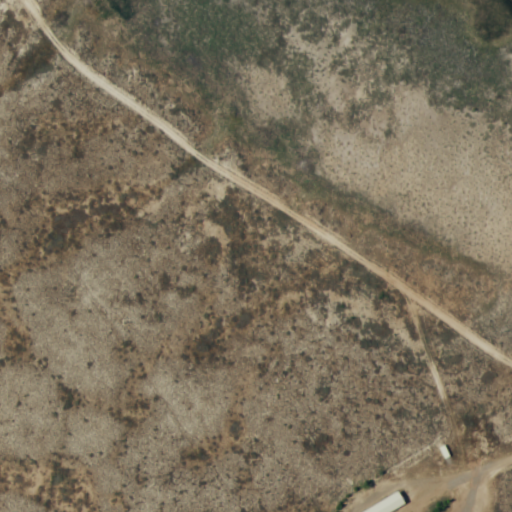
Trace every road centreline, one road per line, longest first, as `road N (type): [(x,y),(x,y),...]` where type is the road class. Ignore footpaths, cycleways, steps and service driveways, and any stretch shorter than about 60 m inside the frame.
road 1 (residential): [(459,475),(156,126),(131,0)]
road 2 (residential): [(0,379),(459,475)]
